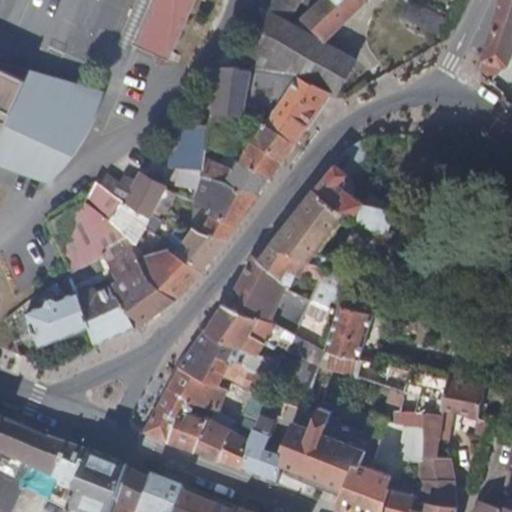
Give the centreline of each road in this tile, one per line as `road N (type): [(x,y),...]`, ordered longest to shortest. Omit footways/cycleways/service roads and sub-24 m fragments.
road 1 (residential): [(412,92),(343,128),(156,357)]
road 2 (residential): [(117,438),(305,511)]
road 3 (residential): [(156,357),(30,404)]
